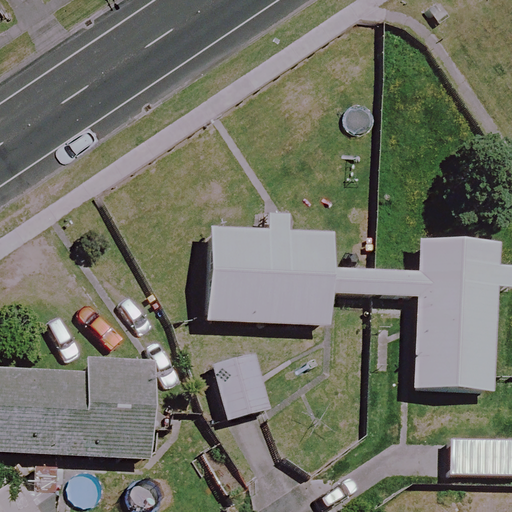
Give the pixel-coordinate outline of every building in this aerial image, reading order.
[(492,298),(493,271),(494,251),(413,247),(412,279),(325,275),(326,242),(203,236),(199,331),(323,336),(324,304),(407,309),(403,397),(488,401),(492,298)] [(263,418),(251,363),(210,372),(222,427),(263,418)] [(0,460),(144,469),(150,370),(67,366),(66,381),(0,377),(0,460)] [(511,432),(462,431),(460,483),(511,484),(511,432)] [(30,511),(13,485),(0,493),(0,511),(30,511)]
